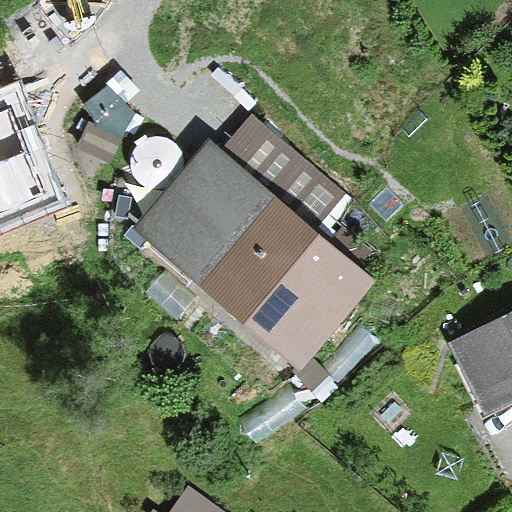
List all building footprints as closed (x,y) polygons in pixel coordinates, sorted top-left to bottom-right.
[(417,103),(377,60),(349,86),(390,129),(417,103)] [(119,131),(115,129),(130,119),(105,83),(82,99),(98,122),(87,118),(74,148),(107,161),(119,131)] [(372,270),(207,131),(132,220),(295,357),(286,366),(311,387),(329,366),(307,348),(372,270)] [(511,302),(446,337),(457,357),(451,360),(480,415),(511,398),(511,302)] [(412,410),(388,388),(367,410),(390,432),(412,410)] [(225,511),(184,483),(163,511),(159,511),(149,505),(144,511),(225,511)]
